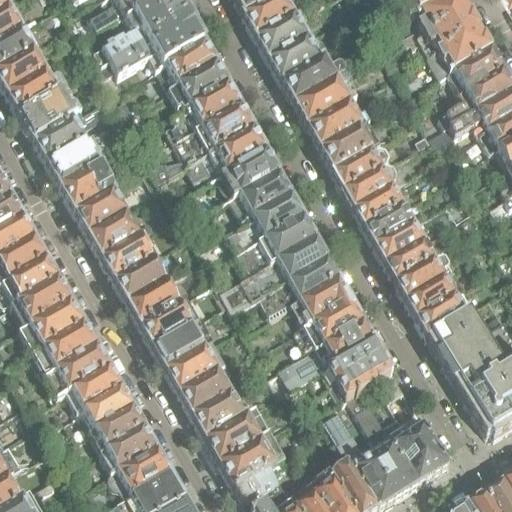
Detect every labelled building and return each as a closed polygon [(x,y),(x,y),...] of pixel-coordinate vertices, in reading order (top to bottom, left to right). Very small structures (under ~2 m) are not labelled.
[(0,0),(0,21),(11,16),(4,3),(1,0),(0,0)] [(110,3),(115,0),(61,0),(68,12),(90,0),(104,0),(107,5),(110,3)] [(172,1),(170,0),(115,0),(110,3),(122,26),(172,1)] [(286,0),(226,0),(228,3),(228,2),(241,25),(283,3),(286,0)] [(414,23),(454,0),(403,0),(397,4),(409,26),(414,23)] [(421,44),(467,18),(456,0),(454,0),(414,23),(415,25),(416,25),(419,31),(415,33),(421,44)] [(97,75),(186,26),(181,18),(172,1),(122,26),(123,28),(130,40),(91,63),(97,75)] [(354,2),(346,7),(345,7),(349,14),(357,9),(354,2)] [(254,50),(298,25),(294,16),(295,14),(292,9),(289,9),(286,4),(285,5),(283,3),(241,25),(241,26),(245,34),(246,34),(254,48),(253,48),(254,50)] [(0,50),(23,36),(11,16),(0,21),(0,50)] [(478,42),(476,38),(478,37),(467,18),(421,44),(427,54),(431,52),(434,58),(433,58),(435,60),(434,60),(435,63),(458,51),(459,53),(478,42)] [(267,72),(311,47),(298,25),(254,50),(258,56),(266,71),(267,72)] [(156,80),(201,54),(192,37),(186,26),(97,75),(99,78),(93,82),(97,89),(112,80),(116,86),(124,81),(147,68),(153,81),(156,80)] [(0,78),(35,58),(23,36),(0,50),(0,78)] [(408,52),(415,47),(411,40),(400,46),(404,54),(408,52)] [(445,85),(490,58),(482,45),(481,46),(478,42),(459,53),(458,51),(435,63),(440,71),(441,71),(446,79),(440,83),(442,87),(445,85)] [(298,81),(322,67),(311,47),(267,72),(270,79),(271,79),(279,92),(298,81)] [(203,81),(213,75),(201,54),(156,80),(159,86),(166,80),(175,96),(203,81)] [(0,96),(4,104),(47,80),(35,58),(0,78),(0,96)] [(457,104),(502,79),(501,78),(490,58),(445,85),(457,104)] [(400,74),(394,60),(384,66),(391,79),(400,74)] [(292,116),(341,88),(342,84),(339,78),(336,77),(333,79),(325,65),(322,67),(298,81),(279,92),(292,116)] [(181,121),(226,96),(214,75),(213,75),(203,81),(175,96),(166,102),(176,119),(179,117),(181,121)] [(451,133),(511,98),(511,97),(502,79),(457,104),(462,113),(444,123),(451,133)] [(17,126),(64,98),(64,95),(59,85),(55,84),(51,86),(49,82),(47,80),(4,104),(17,126)] [(347,114),(351,112),(342,98),(346,96),(341,88),(292,116),(305,139),(347,114)] [(79,125),(66,103),(76,96),(74,92),(64,98),(17,126),(17,127),(32,153),(75,128),(79,125)] [(171,155),(239,118),(226,96),(181,121),(171,127),(174,133),(163,140),(171,155)] [(475,145),(511,124),(511,98),(451,133),(425,147),(437,168),(451,160),(447,152),(454,149),(453,147),(471,136),(475,145)] [(132,122),(124,109),(113,115),(121,129),(132,122)] [(318,162),(365,135),(367,133),(362,126),(356,130),(347,114),(305,139),(318,162)] [(183,177),(251,140),(239,118),(171,155),(179,170),(165,174),(165,171),(150,176),(148,176),(150,179),(158,194),(174,184),(184,178),(183,177)] [(511,153),(511,124),(475,145),(487,166),(497,161),(511,153)] [(46,177),(94,150),(100,146),(97,140),(85,146),(75,128),(32,153),(33,153),(46,177)] [(370,162),(375,158),(378,157),(375,153),(365,135),(318,162),(331,184),(370,162)] [(218,186),(263,161),(251,140),(183,177),(184,178),(192,193),(204,186),(208,193),(218,186)] [(58,197),(102,173),(106,170),(104,167),(106,160),(101,151),(94,150),(46,177),(58,197)] [(506,178),(511,174),(511,153),(497,161),(506,178)] [(231,209),(275,184),(276,183),(263,161),(218,186),(231,209)] [(375,182),(385,176),(387,170),(383,162),(374,161),(371,163),(370,162),(331,184),(341,202),(375,182)] [(117,199),(102,173),(58,197),(73,224),(117,199)] [(489,218),(503,210),(511,204),(511,174),(506,178),(511,187),(511,195),(507,196),(499,200),(498,198),(483,208),(489,218)] [(375,207),(390,199),(404,190),(399,183),(394,185),(391,179),(385,176),(375,182),(341,202),(352,221),(375,207)] [(231,209),(226,212),(238,234),(243,231),(288,206),(275,184),(231,209)] [(465,200),(457,185),(449,189),(458,204),(465,200)] [(86,246),(130,221),(117,199),(73,224),(86,246)] [(375,231),(400,217),(390,199),(375,207),(352,221),(362,239),(375,231)] [(511,204),(503,210),(508,217),(511,215),(511,204)] [(0,237),(20,227),(8,206),(0,210),(0,237)] [(238,234),(221,243),(222,244),(234,265),(300,227),(288,206),(243,231),(238,234)] [(375,257),(415,232),(405,214),(400,217),(375,231),(362,239),(373,258),(375,257)] [(99,268),(142,243),(151,238),(148,231),(139,237),(130,221),(86,246),(99,268)] [(0,264),(32,247),(20,227),(0,237),(0,264)] [(234,265),(229,267),(242,289),(312,249),(300,227),(234,265)] [(383,276),(425,250),(415,232),(375,257),(373,258),(383,276)] [(112,292),(155,266),(142,243),(99,268),(112,292)] [(0,294),(44,268),(32,247),(0,264),(0,294)] [(242,289),(218,303),(225,316),(230,325),(257,310),(257,309),(325,270),(312,249),(242,289)] [(393,294),(436,268),(425,250),(383,276),(393,294)] [(124,313),(168,289),(155,266),(112,292),(124,313)] [(404,313),(452,283),(442,266),(436,268),(393,294),(404,313)] [(11,314),(55,289),(44,268),(0,294),(1,296),(0,297),(0,314),(1,315),(3,316),(10,313),(11,314)] [(325,270),(257,309),(257,310),(268,328),(287,317),(335,289),(325,270)] [(452,283),(404,313),(414,330),(459,302),(462,300),(452,283)] [(22,339),(69,312),(55,289),(11,314),(9,315),(22,339)] [(182,312),(168,289),(124,313),(138,337),(182,312)] [(301,339),(348,312),(335,289),(287,317),(301,339)] [(459,302),(414,330),(424,349),(470,321),(459,302)] [(470,321),(424,349),(442,378),(457,403),(461,408),(466,417),(468,419),(479,438),(485,447),(489,444),(492,448),(511,435),(511,348),(509,350),(487,311),(470,321)] [(35,361),(82,335),(69,312),(22,339),(15,342),(24,358),(31,354),(35,361)] [(151,359),(194,333),(182,312),(138,337),(151,359)] [(313,360),(361,334),(348,312),(301,339),(313,360)] [(164,381),(210,353),(197,331),(194,333),(151,359),(164,381)] [(320,382),(371,352),(361,334),(313,360),(276,381),(287,400),(320,382)] [(40,388),(95,358),(82,335),(35,361),(27,365),(40,388)] [(329,397),(375,369),(379,366),(371,352),(320,382),(329,397)] [(177,405),(220,380),(223,378),(210,355),(211,354),(210,353),(164,381),(177,405)] [(64,405),(107,379),(95,358),(40,388),(54,411),(64,405)] [(422,435),(401,402),(379,366),(375,369),(329,397),(327,398),(336,413),(338,415),(345,410),(359,401),(374,393),(396,429),(406,445),(422,435)] [(79,422),(119,400),(107,379),(64,405),(74,425),(79,422)] [(190,427),(233,401),(220,380),(177,405),(190,427)] [(91,442),(131,420),(119,400),(79,422),(91,442)] [(203,450),(248,422),(235,400),(233,401),(190,427),(203,450)] [(418,494),(382,437),(359,401),(345,410),(373,457),(363,463),(375,482),(393,510),(418,494)] [(217,474),(268,444),(253,419),(248,422),(203,450),(217,474)] [(97,465),(142,440),(131,420),(91,442),(86,445),(97,465)] [(375,482),(363,463),(351,444),(336,422),(321,431),(335,454),(338,460),(370,511),(389,511),(393,510),(375,482)] [(432,485),(406,445),(396,429),(382,437),(418,494),(432,485)] [(447,476),(435,456),(422,435),(406,445),(432,485),(447,476)] [(109,485),(153,459),(142,440),(97,465),(109,485)] [(268,478),(284,470),(268,444),(217,474),(231,499),(250,489),(268,478)] [(51,466),(66,457),(61,449),(48,458),(50,461),(48,462),(51,466)] [(19,479),(5,457),(0,460),(0,490),(10,485),(19,479)] [(153,459),(109,485),(107,486),(105,491),(109,498),(116,500),(117,499),(124,509),(167,484),(153,459)] [(370,511),(338,460),(333,463),(337,469),(323,478),(326,482),(344,511),(370,511)] [(289,511),(288,509),(284,503),(277,494),(268,478),(250,489),(263,511),(289,511)] [(344,511),(326,482),(314,490),(309,484),(302,489),(316,511),(344,511)] [(179,511),(182,510),(167,484),(124,509),(119,511),(179,511)] [(0,511),(15,511),(23,508),(22,506),(10,485),(0,490),(0,511)] [(263,511),(250,489),(231,499),(238,511),(263,511)] [(316,511),(302,489),(284,503),(288,509),(289,511),(316,511)] [(32,511),(31,510),(55,495),(51,490),(22,506),(23,508),(15,511),(32,511)] [(511,511),(511,507),(505,496),(487,507),(490,511),(511,511)]
